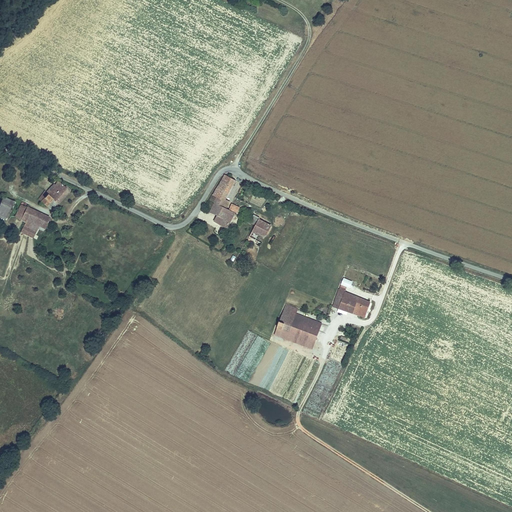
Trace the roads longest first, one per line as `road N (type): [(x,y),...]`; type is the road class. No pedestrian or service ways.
road 1 (unclassified): [(511,280),(233,170),(219,173),(183,223),(162,225),(0,147)]
road 2 (track): [(430,511),(298,423),(322,355)]
